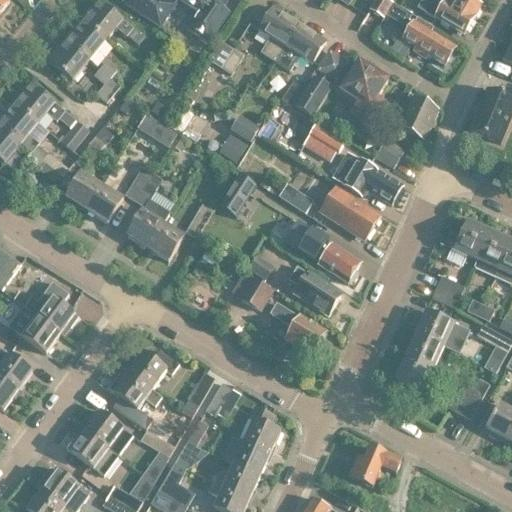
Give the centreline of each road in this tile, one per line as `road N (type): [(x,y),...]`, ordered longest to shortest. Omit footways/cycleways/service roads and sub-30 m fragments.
road 1 (residential): [(334,399),(434,176)]
road 2 (residential): [(0,486),(136,306)]
road 3 (residential): [(325,420),(136,306)]
road 4 (residential): [(511,498),(334,399)]
road 5 (residential): [(460,104),(289,0)]
road 6 (residential): [(136,306),(0,218)]
